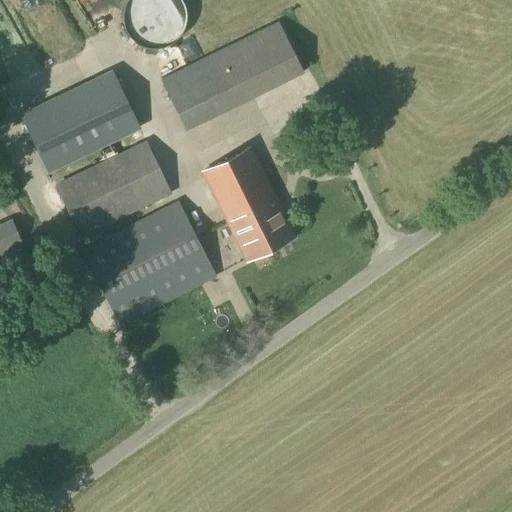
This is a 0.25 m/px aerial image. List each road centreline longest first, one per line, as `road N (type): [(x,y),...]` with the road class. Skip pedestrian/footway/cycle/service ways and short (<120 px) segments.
road 1 (unclassified): [(41,511),(511,175)]
road 2 (track): [(158,422),(0,121)]
